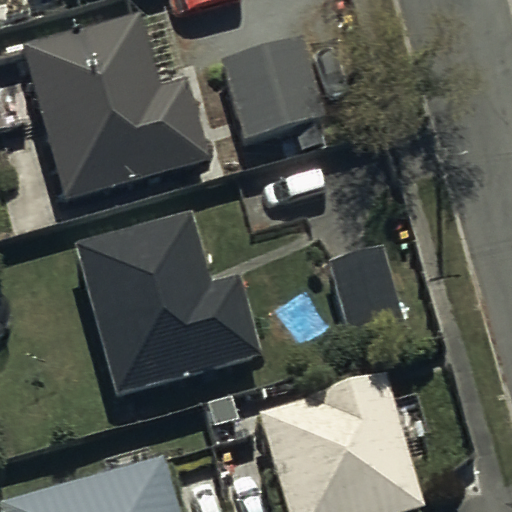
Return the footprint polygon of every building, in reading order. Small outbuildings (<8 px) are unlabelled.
[(84,220),(81,209),(205,172),(183,96),(156,104),(135,31),(20,65),(43,143),(9,153),(19,184),(0,189),(0,193),(14,240),(84,220)] [(295,51),(218,76),(243,153),(320,128),(295,51)] [(189,228),(71,262),(114,414),(261,373),(238,291),(209,299),(189,228)] [(381,261),(325,277),(349,358),(405,342),(381,261)] [(386,374),(259,413),(288,511),(398,511),(425,504),(386,374)] [(180,511),(163,455),(0,503),(2,511),(180,511)]
